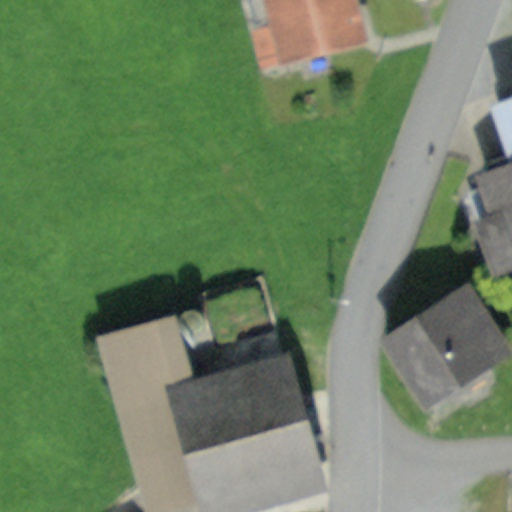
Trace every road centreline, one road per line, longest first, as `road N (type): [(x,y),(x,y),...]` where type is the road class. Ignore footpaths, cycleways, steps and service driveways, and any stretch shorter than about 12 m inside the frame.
road 1 (residential): [(359,463),(361,307),(473,0)]
road 2 (residential): [(359,463),(511,455)]
